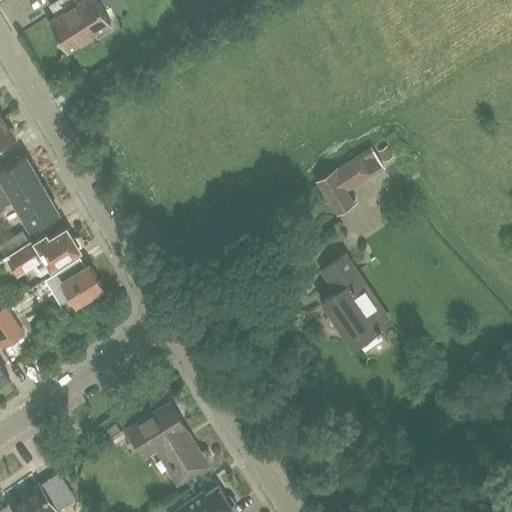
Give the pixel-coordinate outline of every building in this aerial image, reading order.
[(56,0),(52,3),(59,14),(48,21),(67,50),(110,22),(107,17),(96,0),(56,0)] [(199,0),(184,0),(190,9),(201,2),(199,0)] [(0,146),(16,138),(4,117),(0,119),(0,146)] [(42,183),(26,155),(0,170),(0,207),(14,199),(42,183)] [(315,182),(336,216),(356,203),(348,191),(370,176),(356,155),(315,182)] [(59,212),(42,183),(14,199),(30,228),(59,212)] [(32,245),(29,241),(7,255),(19,274),(44,258),(51,269),(80,250),(78,247),(80,243),(76,237),(72,237),(66,227),(49,238),(46,234),(34,241),(36,243),(32,245)] [(0,258),(7,255),(29,241),(23,231),(0,244),(0,258)] [(324,300),(354,345),(389,321),(345,254),(323,268),(338,291),(324,300)] [(89,264),(61,281),(56,272),(29,289),(36,301),(63,284),(76,305),(103,288),(89,264)] [(23,334),(4,306),(0,309),(0,340),(4,347),(23,334)] [(0,383),(10,377),(0,362),(0,383)] [(157,447),(179,482),(208,464),(207,462),(211,460),(212,456),(208,450),(204,449),(200,452),(169,402),(128,428),(145,454),(157,447)] [(39,485),(12,502),(18,511),(51,511),(55,510),(39,485)] [(226,511),(233,508),(233,507),(235,503),(230,496),(226,496),(219,486),(205,495),(203,492),(177,509),(179,511),(226,511)]
